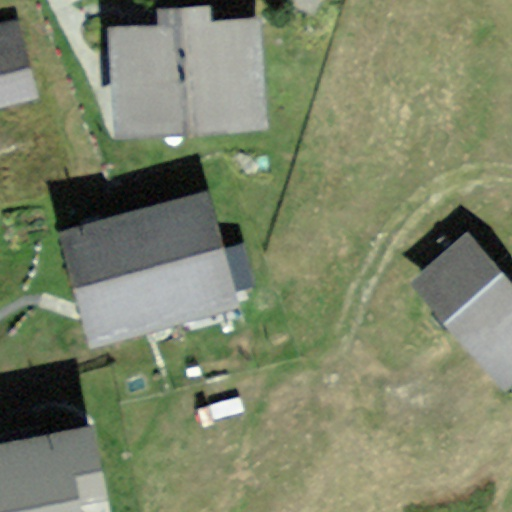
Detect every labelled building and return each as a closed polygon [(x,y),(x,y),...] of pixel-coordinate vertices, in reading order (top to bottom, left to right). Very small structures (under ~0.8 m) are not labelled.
[(153,6),(154,23),(106,26),(112,138),(269,129),(262,19),(205,23),(204,3),(153,6)] [(0,107),(39,98),(21,19),(0,24),(0,107)] [(210,193),(59,230),(87,342),(239,305),(210,193)] [(511,382),(511,288),(466,233),(410,278),(502,390),(511,382)] [(96,424),(0,441),(0,511),(82,511),(111,506),(96,424)]
